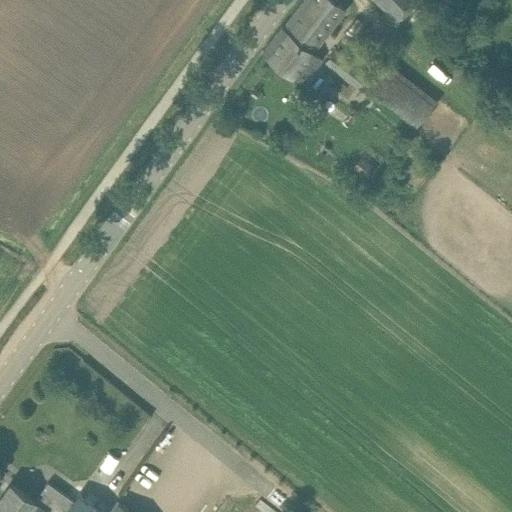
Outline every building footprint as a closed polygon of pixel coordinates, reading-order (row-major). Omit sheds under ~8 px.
[(303,0),(283,27),(282,26),(263,50),(304,82),(322,58),(313,51),(346,9),(333,0),(303,0)] [(415,0),(375,0),(395,20),(415,0)] [(439,101),(394,65),(381,55),(368,73),(335,48),(325,61),(370,96),(373,93),(417,128),(439,101)] [(35,500),(11,483),(0,498),(0,511),(80,511),(84,507),(48,482),(35,500)] [(131,511),(115,501),(107,511),(131,511)]
